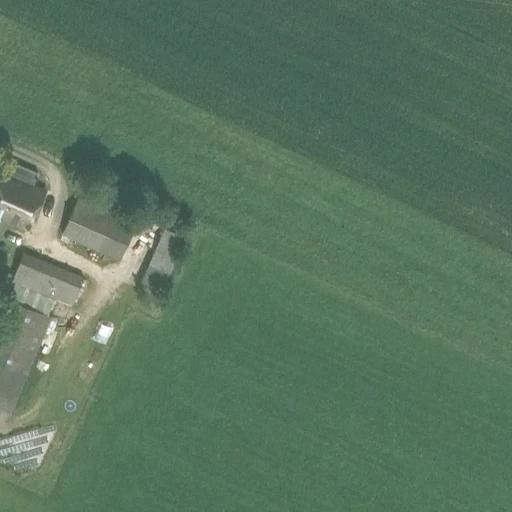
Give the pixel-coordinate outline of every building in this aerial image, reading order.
[(0,230),(6,218),(27,227),(45,187),(3,169),(0,174),(0,230)] [(71,237),(120,259),(137,219),(78,193),(59,238),(69,243),(71,237)] [(158,296),(186,233),(164,224),(137,286),(158,296)] [(26,249),(18,268),(76,293),(84,274),(26,249)] [(0,300),(0,407),(11,412),(52,314),(3,293),(0,300)]
